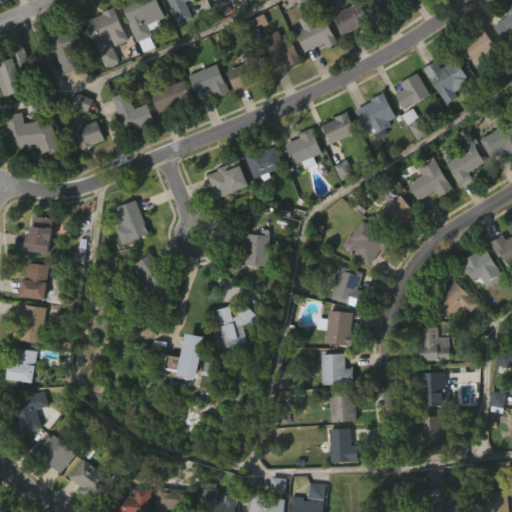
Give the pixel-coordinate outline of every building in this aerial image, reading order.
[(43,3),(41,0),(12,0),(18,14),(43,3)] [(150,36),(155,47),(144,52),(121,2),(125,0),(156,0),(164,17),(159,19),(161,25),(151,29),(153,35),(150,36)] [(187,0),(185,1),(193,18),(179,24),(168,0),(187,0)] [(231,0),(219,6),(216,8),(212,0),(231,0)] [(236,0),(251,24),(275,9),(269,0),(236,0)] [(359,0),(372,24),(356,33),(354,30),(343,35),(332,15),(359,0)] [(404,0),(376,19),(366,3),(370,0),(404,0)] [(429,0),(439,11),(452,0),(456,0),(458,2),(459,0),(429,0)] [(408,32),(425,25),(416,6),(399,14),(408,32)] [(117,7),(131,40),(117,46),(114,39),(108,41),(111,48),(116,46),(122,61),(107,68),(87,22),(106,14),(105,12),(117,7)] [(511,47),(496,27),(511,14),(509,10),(511,7),(511,47)] [(311,13),(315,22),(325,17),(337,41),(327,47),(324,42),(305,52),(295,32),(297,31),(296,30),(304,28),(299,19),(311,13)] [(183,38),(195,34),(188,14),(160,23),(173,62),(189,57),(183,38)] [(376,22),(380,32),(367,38),(373,51),(402,38),(391,15),(376,22)] [(83,24),(93,44),(78,51),(85,67),(68,75),(50,36),(65,29),(66,31),(83,24)] [(478,62),(462,42),(482,27),(497,47),(478,62)] [(278,30),(282,40),(291,36),(302,61),(290,67),(287,61),(271,69),(257,39),(269,32),(270,33),(278,30)] [(120,42),(137,90),(151,85),(143,61),(161,55),(152,31),(120,42)] [(339,73),(366,58),(356,39),(329,53),(339,73)] [(504,52),(489,64),(501,79),(511,70),(511,39),(501,48),(504,52)] [(24,89),(3,96),(0,86),(0,59),(12,56),(10,51),(24,46),(30,64),(25,65),(31,84),(24,86),(24,89)] [(83,57),(101,107),(115,102),(106,78),(109,77),(111,83),(125,79),(113,46),(83,57)] [(248,87),(238,91),(230,72),(248,64),(245,56),(260,50),(272,76),(248,87)] [(292,70),(301,90),(321,81),(323,85),(334,80),(322,55),(310,61),(306,52),(295,57),(299,66),(292,70)] [(459,60),(473,81),(455,93),(455,92),(446,97),(430,74),(443,65),(446,69),(459,60)] [(217,63),(230,90),(225,92),(226,94),(219,97),(219,95),(215,97),(212,90),(198,96),(189,74),(217,63)] [(64,65),(45,73),(61,112),(81,104),(64,65)] [(472,100),(493,85),(481,67),(459,82),(472,100)] [(287,74),(279,77),(275,69),(257,76),(268,106),(283,101),(284,105),(297,99),(287,74)] [(431,94),(414,105),(413,103),(404,108),(395,93),(404,88),(400,82),(418,72),(431,94)] [(161,111),(159,112),(151,92),(182,79),(190,100),(161,111)] [(0,134),(20,129),(15,109),(27,106),(22,86),(8,89),(9,96),(0,98),(0,134)] [(127,90),(134,108),(147,102),(155,121),(135,129),(133,124),(124,127),(112,97),(127,90)] [(388,129),(391,134),(379,141),(374,131),(370,133),(359,110),(374,102),(373,100),(387,93),(400,117),(392,120),(395,125),(388,129)] [(421,106),(443,142),(455,134),(451,129),(467,120),(453,96),(438,106),(433,98),(421,106)] [(194,134),(210,128),(213,135),(226,130),(214,101),(185,113),(194,134)] [(223,108),(231,128),(251,121),(243,101),(223,108)] [(413,108),(430,132),(417,140),(402,114),(413,108)] [(23,114),(24,122),(48,115),(62,149),(50,154),(49,150),(42,153),(39,147),(19,151),(17,145),(11,146),(6,131),(7,130),(4,115),(22,111),(23,114)] [(336,140),(330,143),(322,125),(336,119),(335,117),(347,111),(356,131),(336,140)] [(155,150),(188,138),(181,119),(148,131),(155,150)] [(96,120),(104,140),(86,149),(85,147),(75,151),(64,125),(75,121),(76,124),(81,122),(82,126),(96,120)] [(511,124),(511,152),(511,153),(507,148),(493,157),(481,139),(510,121),(511,124)] [(318,157),(321,164),(307,170),(304,162),(297,165),(288,144),(303,137),(301,133),(314,127),(326,154),(318,157)] [(109,134),(121,167),(130,163),(132,167),(151,160),(144,141),(130,146),(123,129),(109,134)] [(351,146),(362,170),(368,168),(372,178),(385,172),(381,163),(393,157),(381,132),(351,146)] [(462,183),(460,185),(448,163),(465,153),(461,146),(473,140),(485,162),(471,170),(474,177),(462,183)] [(276,146),(283,166),(269,172),(271,177),(263,181),(261,175),(255,178),(245,154),(264,147),(266,150),(276,146)] [(398,152),(412,177),(424,171),(410,146),(398,152)] [(50,156),(21,161),(19,150),(1,153),(8,188),(37,183),(38,192),(56,188),(50,156)] [(318,162),(327,182),(353,170),(344,150),(318,162)] [(454,187),(440,196),(436,189),(419,200),(408,183),(423,173),(418,166),(435,156),(454,187)] [(61,163),(73,190),(101,177),(93,158),(77,165),(74,158),(61,163)] [(249,185),(216,198),(207,175),(218,170),(217,168),(239,158),(249,185)] [(511,185),(511,171),(511,172),(504,161),(477,177),(491,199),(511,185)] [(290,203),(299,199),(301,206),(313,201),(310,194),(318,191),(309,165),(294,171),(296,175),(282,181),(290,203)] [(242,196),(251,216),(280,204),(271,183),(242,196)] [(469,215),(466,210),(482,200),(471,183),(443,200),(456,223),(469,215)] [(401,194),(417,213),(393,233),(376,213),(401,194)] [(415,238),(432,228),(436,234),(449,226),(431,195),(414,205),(419,213),(405,221),(415,238)] [(203,209),(211,235),(245,225),(237,199),(203,209)] [(153,233),(126,244),(120,229),(128,226),(121,208),(139,200),(153,233)] [(57,229),(52,255),(29,252),(31,235),(34,235),(36,217),(56,219),(55,229),(57,229)] [(363,220),(392,240),(384,251),(381,249),(369,265),(342,245),(349,235),(351,237),(363,220)] [(272,229),(270,267),(241,265),(241,254),(245,254),(246,233),(260,234),(260,229),(272,229)] [(373,252),(391,271),(413,250),(395,231),(373,252)] [(511,237),(511,260),(507,263),(503,255),(499,257),(491,242),(505,235),(507,240),(511,237)] [(146,271),(133,237),(113,245),(120,264),(114,267),(119,281),(146,271)] [(488,250),(505,278),(488,288),(482,277),(475,281),(463,260),(478,251),(481,255),(488,250)] [(158,263),(172,282),(148,300),(138,287),(141,284),(135,277),(132,279),(127,271),(151,253),(158,263)] [(366,303),(384,276),(358,259),(346,276),(350,279),(344,288),(366,303)] [(51,269),(49,283),(51,283),(49,301),(23,297),(26,279),(29,280),(31,263),(51,265),(51,269)] [(361,275),(356,289),(364,291),(358,307),(331,297),(334,289),(330,287),(332,279),(335,280),(340,264),(362,272),(361,275)] [(257,272),(243,271),(239,301),(263,304),(267,268),(258,267),(257,272)] [(511,293),(511,272),(501,276),(500,274),(488,278),(495,300),(511,293)] [(458,280),(483,305),(473,315),(470,312),(463,319),(457,314),(452,320),(431,299),(440,290),(444,294),(458,280)] [(459,298),(471,319),(478,314),(484,325),(501,316),(483,284),(459,298)] [(123,307),(141,336),(163,323),(144,293),(123,307)] [(46,312),(40,343),(14,338),(16,325),(21,326),(25,304),(46,308),(46,312)] [(353,315),(351,333),(353,333),(352,346),(325,342),(326,331),(317,330),(318,317),(328,318),(329,309),(353,312),(353,315)] [(440,325),(441,337),(454,336),(456,357),(426,360),(423,327),(440,325)] [(213,347),(223,386),(244,381),(240,363),(253,360),(249,345),(228,351),(226,344),(213,347)] [(46,358),(45,371),(37,370),(36,381),(10,378),(12,361),(22,362),(24,347),(41,349),(40,357),(46,358)] [(345,366),(345,369),(353,368),(354,384),(322,385),(321,354),(345,354),(345,366)] [(447,383),(448,386),(453,386),(453,390),(448,390),(449,403),(425,405),(423,371),(446,369),(447,383)] [(201,373),(182,370),(178,394),(164,392),(161,411),(195,416),(201,373)] [(358,421),(331,422),(330,392),(356,390),(358,421)] [(37,429),(15,436),(11,422),(13,421),(11,417),(14,416),(10,402),(44,391),(49,406),(37,410),(42,428),(37,429)] [(443,416),(445,454),(430,455),(430,437),(421,437),(421,417),(443,416)] [(351,436),(351,445),(358,445),(359,460),(331,462),(329,430),(350,428),(351,436)] [(499,445),(502,431),(488,428),(485,442),(499,445)] [(45,444),(41,430),(10,439),(13,449),(7,450),(13,473),(38,466),(33,447),(45,444)] [(77,454),(61,473),(48,462),(50,459),(40,450),(53,434),(77,454)] [(418,475),(427,475),(427,491),(440,491),(439,453),(417,454),(418,475)] [(86,457),(111,478),(116,472),(123,477),(118,483),(115,480),(100,499),(95,495),(92,498),(83,490),(85,487),(71,475),(86,457)] [(355,499),(354,481),(348,482),(348,466),(326,466),(327,500),(355,499)] [(75,487),(47,471),(36,490),(47,496),(44,502),(61,511),(75,487)] [(198,490),(195,511),(178,511),(179,508),(156,506),(157,486),(198,490)] [(440,493),(441,498),(463,496),(465,511),(430,511),(429,489),(439,488),(440,493)] [(507,488),(509,503),(511,503),(511,509),(511,511),(477,511),(475,493),(507,488)] [(153,490),(152,511),(123,511),(124,494),(131,495),(131,489),(153,490)] [(285,500),(283,511),(249,511),(252,493),(264,495),(264,497),(285,500)] [(240,496),(238,511),(201,511),(203,500),(216,501),(216,496),(240,496)] [(67,511),(98,511),(80,497),(67,511)] [(323,502),(322,511),(289,511),(291,497),(304,498),(303,501),(323,502)]
